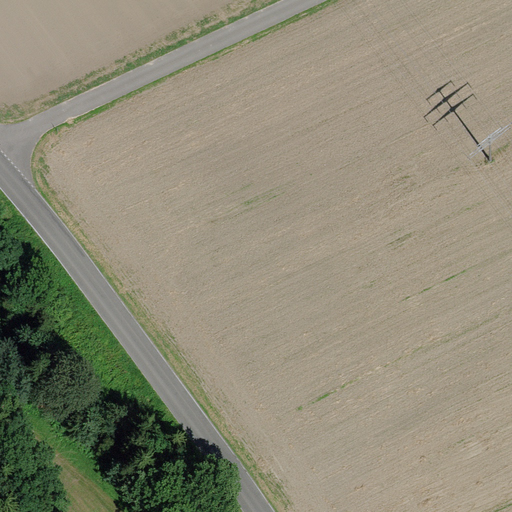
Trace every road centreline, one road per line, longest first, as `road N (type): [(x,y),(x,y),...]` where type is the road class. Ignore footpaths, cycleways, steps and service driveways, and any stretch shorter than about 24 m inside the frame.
road 1 (tertiary): [(0,168),(258,511)]
road 2 (residential): [(312,0),(50,119),(0,156)]
